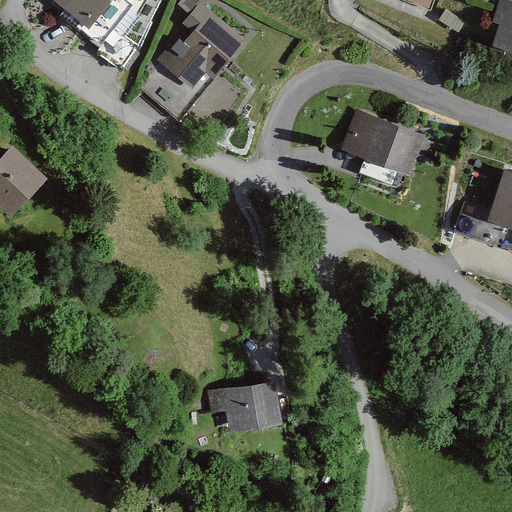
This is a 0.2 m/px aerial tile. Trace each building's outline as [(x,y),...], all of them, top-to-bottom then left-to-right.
[(60,0),(86,22),(105,0),(60,0)] [(202,0),(159,47),(203,88),(250,37),(209,0),(202,0)] [(511,2),(506,0),(501,0),(488,37),(511,45),(511,2)] [(361,111),(343,150),(403,178),(421,139),(361,111)] [(11,139),(0,154),(0,204),(18,217),(52,168),(11,139)] [(511,169),(507,167),(488,208),(511,218),(511,169)] [(274,383),(209,396),(219,440),(283,427),(274,383)]
